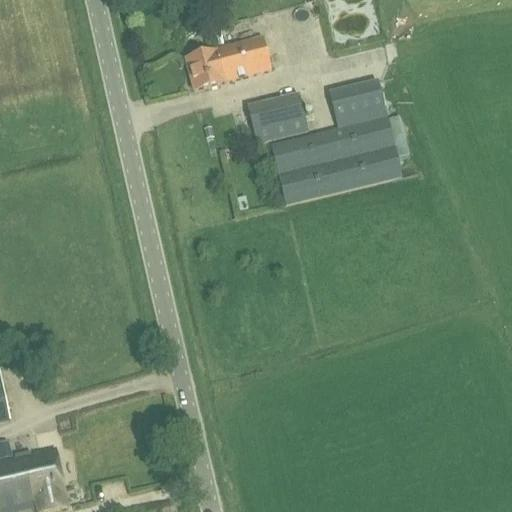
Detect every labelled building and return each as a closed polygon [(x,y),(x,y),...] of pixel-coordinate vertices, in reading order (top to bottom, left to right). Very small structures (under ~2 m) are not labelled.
[(224,85),(270,72),(262,41),(216,53),(216,55),(185,63),(194,94),(224,85)] [(402,180),(396,159),(387,121),(381,94),(331,107),(337,132),(272,147),(285,209),(402,180)] [(257,147),(308,134),(299,97),(247,110),(257,147)] [(387,121),(396,159),(408,156),(398,118),(387,121)] [(0,423),(10,421),(0,374),(0,423)] [(59,392),(62,403),(78,398),(75,387),(59,392)] [(0,464),(0,511),(47,511),(68,507),(65,496),(66,495),(56,451),(18,460),(0,464)]
